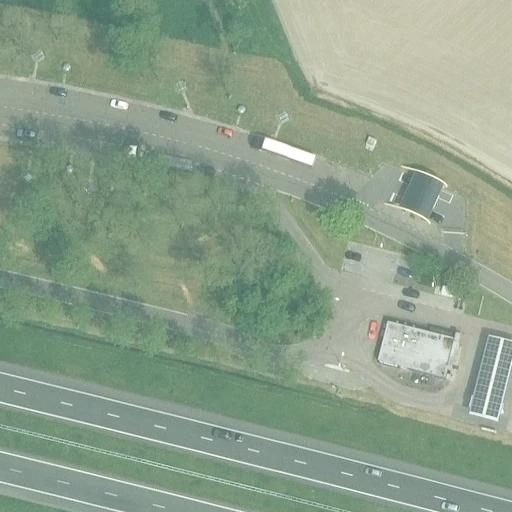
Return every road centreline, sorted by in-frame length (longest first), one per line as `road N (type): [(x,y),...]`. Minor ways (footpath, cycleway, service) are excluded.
road 1 (motorway): [(474,511),(0,389)]
road 2 (motorway): [(0,467),(175,511)]
